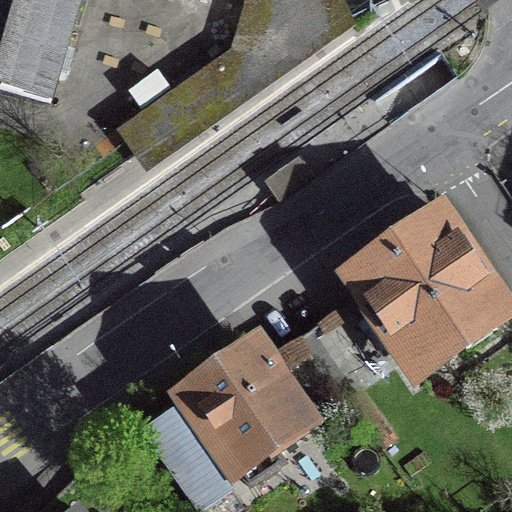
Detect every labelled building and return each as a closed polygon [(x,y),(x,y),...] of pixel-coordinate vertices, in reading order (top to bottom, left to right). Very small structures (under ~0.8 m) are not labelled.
[(0,0),(0,88),(50,103),(79,0),(183,0),(187,1),(187,0),(0,0)] [(130,126),(118,134),(145,176),(352,32),(338,0),(245,0),(231,55),(203,75),(219,99),(146,149),(130,126)] [(219,99),(203,75),(130,126),(146,149),(219,99)] [(264,185),(276,202),(312,177),(300,159),(264,185)] [(374,306),(312,349),(350,400),(411,357),(419,369),(459,341),(466,350),(497,329),(490,319),(497,314),(451,248),(463,240),(451,222),(360,285),(374,306)] [(306,431),(350,400),(312,349),(270,379),(306,431)] [(306,431),(270,379),(256,358),(190,404),(201,419),(188,429),(220,475),(233,466),(248,487),(280,465),(274,457),(307,433),(306,431)] [(220,475),(188,429),(177,413),(142,437),(194,511),(205,511),(232,493),(220,475)]
